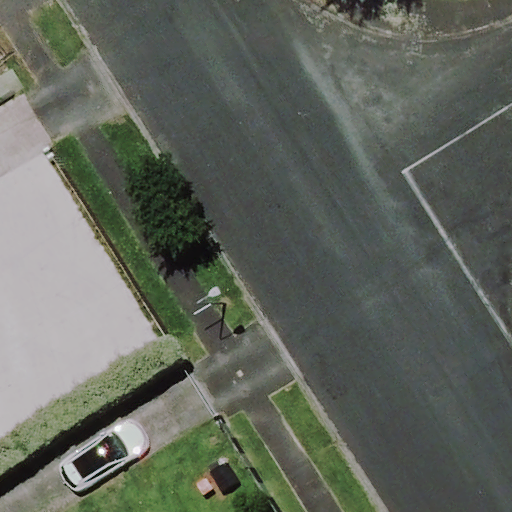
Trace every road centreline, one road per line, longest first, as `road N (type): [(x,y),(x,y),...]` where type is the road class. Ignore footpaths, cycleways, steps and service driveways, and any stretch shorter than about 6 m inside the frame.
road 1 (residential): [(498,511),(318,228)]
road 2 (residential): [(318,228),(177,0)]
road 3 (residential): [(318,228),(511,106)]
